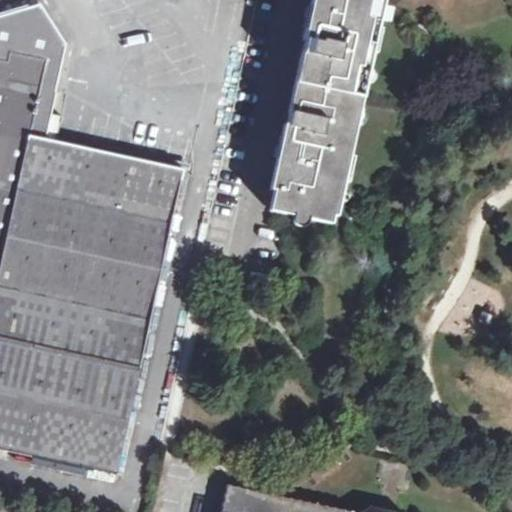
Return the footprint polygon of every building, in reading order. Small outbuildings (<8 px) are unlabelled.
[(382,0),(313,0),(310,15),(286,129),(272,192),(275,192),(270,209),(330,223),(333,215),(336,216),(382,0)] [(0,15),(0,449),(116,476),(184,172),(45,141),(66,44),(41,3),(0,15)] [(427,25),(419,26),(417,37),(432,39),(427,25)] [(150,33),(153,58),(160,57),(162,72),(189,70),(183,28),(158,31),(157,32),(150,33)] [(146,76),(147,83),(162,82),(162,75),(146,76)] [(364,193),(363,203),(380,206),(382,196),(364,193)] [(394,511),(371,506),(361,511),(352,511),(227,484),(220,511),(394,511)]
